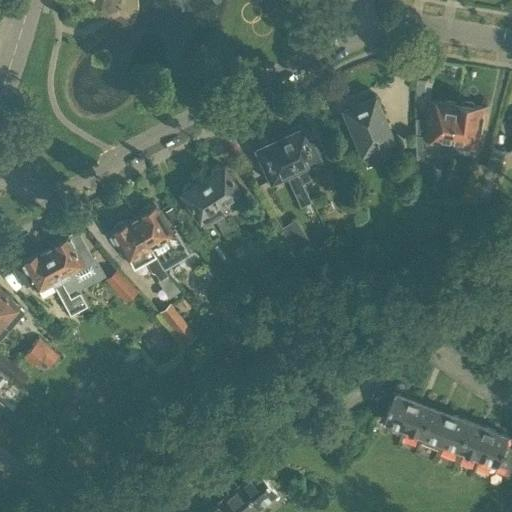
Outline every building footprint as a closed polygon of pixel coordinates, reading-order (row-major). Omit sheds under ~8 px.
[(395,150),(391,140),(392,140),(374,98),(345,111),(363,152),(378,146),(382,156),(395,150)] [(454,142),(460,103),(448,102),(445,103),(434,102),(429,136),(429,138),(454,142)] [(480,146),(485,107),(460,103),(454,142),(480,146)] [(291,133),(281,138),(302,183),(311,179),(304,165),(322,156),(317,143),(313,145),(305,127),(303,128),(299,125),(291,129),(291,133)] [(428,142),(429,138),(429,136),(418,134),(417,153),(419,160),(429,162),(432,143),(428,142)] [(259,147),(257,148),(266,166),(262,168),(268,181),(286,173),(301,207),(311,202),(302,183),(281,138),(271,142),(268,140),(260,143),(259,147)] [(497,186),(506,151),(492,147),(488,165),(484,182),(497,186)] [(478,203),(484,182),(488,165),(476,160),(460,200),(478,203)] [(222,167),(218,165),(212,169),(212,174),(203,180),(222,209),(225,214),(226,214),(247,200),(224,166),(222,167)] [(335,189),(347,184),(339,165),(327,170),(335,189)] [(222,209),(203,180),(195,185),(191,183),(185,187),(185,191),(183,193),(205,227),(215,221),(223,233),(233,226),(226,214),(225,214),(222,209)] [(172,233),(155,204),(152,206),(149,205),(143,208),(142,211),(139,213),(139,214),(133,218),(150,246),(166,267),(176,261),(179,262),(185,259),(186,255),(189,253),(180,239),(180,238),(175,230),(172,233)] [(172,206),(165,211),(173,225),(181,220),(172,206)] [(282,227),(273,213),(261,221),(279,248),(291,240),(282,227)] [(113,241),(119,242),(128,259),(129,259),(134,267),(146,261),(152,271),(155,273),(159,280),(168,275),(164,268),(166,267),(150,246),(133,218),(127,221),(127,220),(124,222),(121,221),(115,225),(114,228),(111,230),(112,231),(110,236),(113,241)] [(297,249),(309,240),(294,218),(282,227),(291,240),(297,249)] [(53,245),(46,249),(73,298),(82,293),(77,284),(101,271),(93,257),(91,258),(81,239),(79,235),(76,233),(73,233),(69,235),(68,236),(67,234),(52,242),(53,245)] [(73,298),(46,249),(38,253),(37,251),(21,259),(22,261),(13,265),(21,280),(24,279),(26,283),(30,281),(32,285),(35,284),(37,288),(51,281),(69,315),(88,304),(82,293),(73,298)] [(116,269),(106,279),(125,300),(135,290),(116,269)] [(17,303),(0,287),(0,323),(6,329),(23,310),(16,304),(17,303)] [(229,318),(240,312),(232,298),(221,305),(229,318)] [(185,344),(196,335),(170,302),(159,311),(185,344)] [(275,354),(295,339),(278,316),(258,331),(275,354)] [(484,349),(493,344),(487,335),(479,340),(484,349)] [(49,365),(59,354),(39,336),(28,348),(38,357),(39,356),(40,357),(41,357),(49,365)] [(490,358),(498,353),(493,344),(484,349),(490,358)] [(38,357),(28,348),(22,355),(33,365),(40,357),(39,356),(38,357)] [(0,370),(1,369),(19,384),(27,374),(0,350),(0,370)] [(371,367),(377,358),(369,352),(363,361),(371,367)] [(365,376),(371,367),(363,361),(356,370),(365,376)] [(510,376),(511,373),(511,364),(509,361),(502,369),(510,376)] [(285,371),(270,380),(277,391),(292,382),(285,371)] [(405,432),(417,399),(397,392),(393,402),(390,401),(388,407),(391,408),(386,420),(390,421),(389,426),(405,432)] [(423,439),(435,406),(417,399),(405,432),(423,439)] [(443,447),(455,414),(435,406),(423,439),(443,447)] [(461,454),(474,421),(455,414),(443,447),(461,454)] [(0,416),(0,467),(22,485),(56,463),(0,416)] [(214,433),(224,429),(221,420),(211,423),(214,433)] [(481,461),(493,429),(474,421),(461,454),(481,461)] [(204,436),(214,433),(211,423),(201,426),(204,436)] [(506,466),(511,449),(509,448),(510,446),(507,445),(511,436),(493,429),(481,461),(494,466),(497,462),(506,466)] [(166,473),(174,465),(166,458),(159,466),(166,473)] [(159,480),(166,473),(159,466),(152,473),(159,480)] [(260,472),(258,469),(239,485),(258,508),(277,492),(265,478),(269,475),(264,469),(260,472)] [(232,511),(252,511),(258,508),(239,485),(222,499),(232,511)] [(232,511),(222,499),(205,511),(232,511)]
